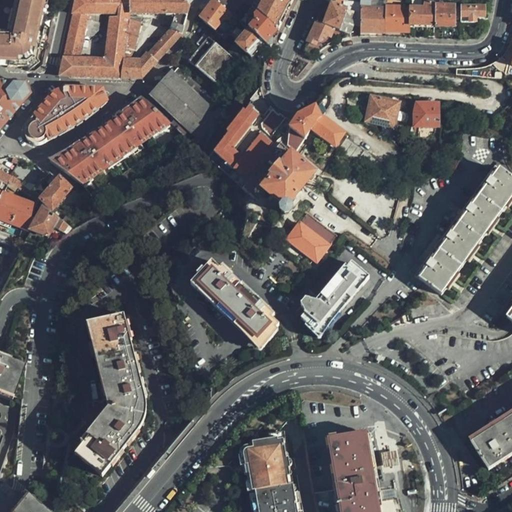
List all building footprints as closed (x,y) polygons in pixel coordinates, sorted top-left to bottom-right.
[(15,0),(5,36),(0,36),(0,62),(7,63),(7,67),(7,69),(15,69),(25,69),(35,62),(44,16),(44,15),(39,14),(42,0),(15,0)] [(115,79),(122,80),(129,18),(129,14),(129,0),(76,0),(74,10),(68,35),(84,38),(90,40),(97,34),(99,26),(87,24),(89,15),(102,15),(110,15),(105,61),(84,60),(79,79),(115,79)] [(181,37),(190,9),(186,0),(129,0),(129,14),(175,15),(170,34),(150,56),(148,55),(141,63),(130,62),(136,52),(141,18),(129,18),(122,80),(127,80),(144,80),(165,55),(181,37)] [(204,15),(201,19),(214,31),(224,20),(230,20),(233,16),(215,0),(204,15)] [(214,0),(215,0),(233,16),(247,0),(214,0)] [(266,0),(259,14),(278,31),(281,25),(278,23),(287,3),(291,5),(293,0),(266,0)] [(385,0),(361,0),(360,37),(381,37),(380,34),(386,34),(386,32),(385,8),(385,0)] [(333,5),(324,27),(335,30),(340,32),(350,35),(356,21),(353,20),(355,14),(333,5)] [(426,25),(426,38),(435,38),(435,27),(435,7),(435,5),(426,5),(426,10),(411,9),(410,19),(410,25),(426,25)] [(435,7),(435,27),(454,27),(454,8),(435,7)] [(395,32),(397,37),(401,37),(401,32),(410,33),(410,25),(410,19),(403,18),(403,9),(385,8),(386,32),(395,32)] [(461,8),(461,23),(476,24),(476,18),(484,19),(484,9),(461,8)] [(270,40),(278,31),(259,14),(255,18),(255,26),(249,32),(263,46),(265,47),(267,48),(270,47),(271,46),(271,44),(270,40)] [(87,24),(99,26),(102,15),(89,15),(87,24)] [(324,27),(316,24),(306,43),(315,47),(317,43),(320,44),(322,39),(326,39),(328,37),(331,39),(335,30),(324,27)] [(263,46),(249,32),(236,46),(251,59),(263,46)] [(84,38),(68,35),(60,73),(71,78),(74,78),(79,79),(84,60),(79,60),(84,38)] [(239,65),(205,36),(186,58),(220,87),(239,65)] [(505,54),(501,58),(511,60),(511,51),(507,51),(505,54)] [(38,65),(35,62),(25,69),(27,73),(38,65)] [(208,93),(178,69),(172,75),(202,101),(208,93)] [(171,74),(145,103),(147,105),(172,126),(200,152),(229,110),(208,93),(202,101),(172,75),(171,74)] [(0,128),(5,122),(28,96),(22,84),(0,83),(0,128)] [(102,108),(110,102),(104,91),(87,91),(66,90),(54,95),(29,125),(27,128),(27,131),(27,134),(29,137),(31,140),(33,141),(39,142),(41,141),(64,131),(76,125),(92,115),(102,108)] [(395,129),(400,106),(372,100),(367,122),(395,129)] [(145,103),(143,101),(137,105),(140,109),(147,105),(145,103)] [(80,185),(172,126),(147,105),(140,109),(137,105),(123,115),(82,143),(62,157),(66,161),(56,168),(80,185)] [(210,160),(242,189),(260,167),(259,166),(275,146),(262,135),(243,157),(234,151),(260,117),(253,112),(255,110),(248,105),(227,133),(228,134),(210,160)] [(442,129),(442,106),(417,106),(415,117),(416,128),(442,129)] [(346,136),(322,118),(317,108),(299,117),(290,129),(289,148),(297,153),(312,132),(336,149),(346,136)] [(272,137),(286,119),(273,110),(262,124),(262,130),(272,137)] [(388,170),(347,140),(339,151),(375,175),(368,183),(381,192),(390,178),(388,170)] [(290,205),(315,174),(293,154),(283,167),(280,165),(270,176),(272,177),(262,189),(283,207),(281,208),(282,213),(285,215),(291,215),(293,212),(292,206),(290,205)] [(62,157),(50,163),(56,168),(66,161),(62,157)] [(442,297),(511,201),(511,177),(497,166),(414,277),(442,297)] [(58,181),(49,174),(33,193),(42,200),(40,202),(52,212),(66,196),(68,197),(71,194),(69,193),(72,189),(60,179),(58,181)] [(9,183),(0,178),(0,183),(7,187),(9,183)] [(387,231),(395,196),(379,192),(378,196),(368,194),(367,197),(365,196),(363,207),(372,209),(368,226),(387,231)] [(3,196),(0,201),(0,221),(4,223),(30,232),(37,220),(30,217),(35,207),(23,202),(23,201),(19,201),(18,200),(15,200),(15,198),(11,199),(3,196)] [(37,220),(30,232),(47,239),(54,230),(68,236),(72,230),(61,222),(53,217),(51,219),(47,218),(50,214),(43,209),(37,220)] [(337,237),(307,214),(296,230),(288,241),(317,263),(337,237)] [(263,244),(274,252),(278,248),(271,243),(278,232),(274,229),(263,244)] [(0,278),(15,248),(0,243),(0,278)] [(270,314),(225,273),(223,274),(212,264),(192,287),(200,293),(203,291),(209,297),(208,298),(214,304),(216,302),(222,308),(220,310),(261,347),(279,326),(269,316),(270,314)] [(320,334),(360,285),(363,287),(369,279),(352,264),(304,321),(320,334)] [(150,424),(150,421),(150,420),(122,323),(90,333),(114,416),(76,460),(103,482),(147,430),(149,429),(150,424)] [(0,398),(10,402),(23,365),(0,356),(0,398)] [(490,471),(511,456),(511,418),(472,444),(490,471)] [(284,441),(285,446),(286,445),(286,433),(270,436),(271,440),(278,439),(279,442),(284,441)] [(329,444),(340,511),(400,511),(397,499),(378,503),(366,437),(329,444)] [(287,460),(285,446),(284,441),(279,442),(278,439),(271,440),(252,443),(253,451),(247,452),(244,455),(244,457),(245,467),(248,467),(252,493),(256,493),(259,511),(298,511),(295,494),(294,486),(292,486),(288,487),(287,480),(290,479),(289,471),(291,470),(289,459),(287,460)] [(43,511),(28,499),(16,511),(43,511)]
